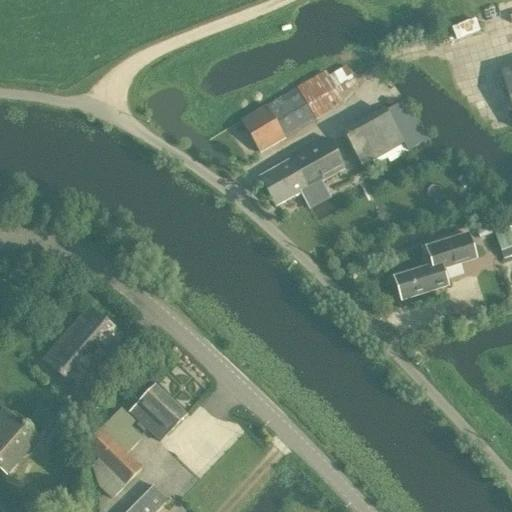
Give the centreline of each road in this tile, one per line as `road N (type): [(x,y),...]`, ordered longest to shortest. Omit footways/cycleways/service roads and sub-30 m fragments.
road 1 (unclassified): [(511,482),(331,289),(207,176),(96,111),(0,93)]
road 2 (tertiary): [(362,511),(133,291),(77,256),(0,238)]
